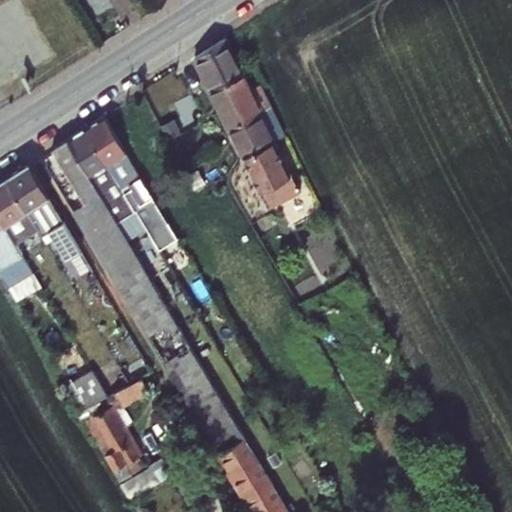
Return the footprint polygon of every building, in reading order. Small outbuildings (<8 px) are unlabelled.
[(224,37),(194,56),(209,88),(241,70),(224,37)] [(241,70),(209,88),(227,127),(268,105),(270,105),(259,84),(250,88),(241,70)] [(198,112),(188,89),(170,97),(173,103),(164,106),(172,122),(198,112)] [(268,105),(227,127),(242,156),(274,139),(283,136),(268,105)] [(103,114),(84,126),(106,163),(126,151),(103,114)] [(130,244),(148,232),(121,187),(106,163),(84,126),(66,137),(130,244)] [(51,148),(84,203),(73,210),(253,511),(290,511),(130,244),(66,137),(51,148)] [(298,191),(274,139),(242,156),(266,207),(298,191)] [(28,162),(5,177),(35,225),(57,211),(28,162)] [(140,176),(121,187),(148,232),(167,220),(140,176)] [(5,177),(0,179),(0,217),(15,242),(37,228),(35,225),(5,177)] [(0,266),(22,253),(15,242),(0,217),(0,266)] [(80,250),(62,220),(47,229),(65,259),(80,250)] [(177,237),(167,220),(148,232),(158,249),(177,237)] [(30,268),(22,253),(0,266),(0,273),(6,283),(30,268)] [(66,385),(79,408),(107,396),(92,369),(66,385)] [(138,378),(107,396),(79,408),(73,411),(78,422),(84,419),(129,497),(178,469),(174,461),(167,465),(160,451),(146,459),(127,424),(133,420),(124,404),(146,393),(138,378)]
